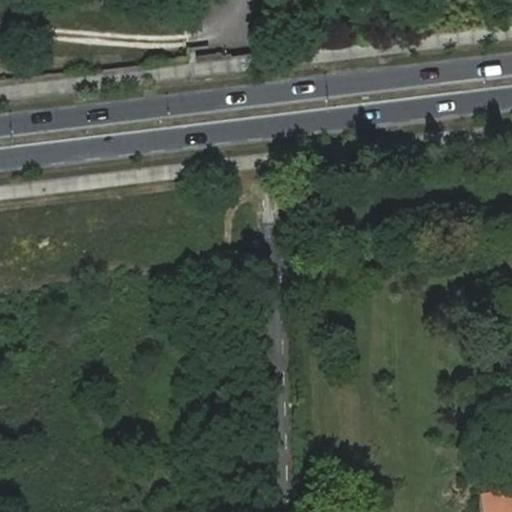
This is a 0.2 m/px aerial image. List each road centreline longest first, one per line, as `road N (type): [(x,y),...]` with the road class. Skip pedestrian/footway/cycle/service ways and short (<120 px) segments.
road 1 (secondary): [(511,62),(0,123)]
road 2 (secondary): [(0,156),(511,95)]
road 3 (unclassified): [(268,511),(268,223)]
